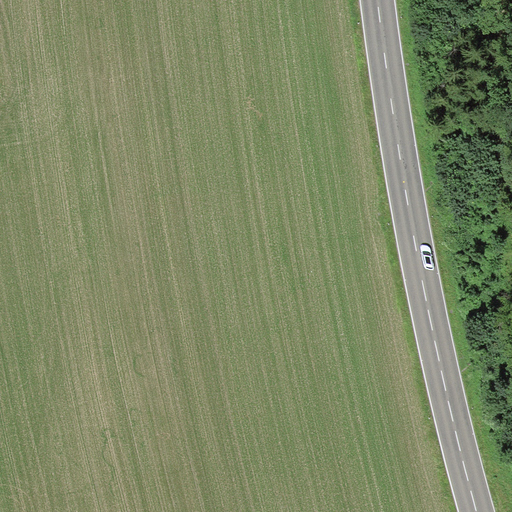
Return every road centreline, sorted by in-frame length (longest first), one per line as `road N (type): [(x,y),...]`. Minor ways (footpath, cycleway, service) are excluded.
road 1 (primary): [(374,0),(420,290),(473,511)]
road 2 (track): [(511,299),(498,0)]
